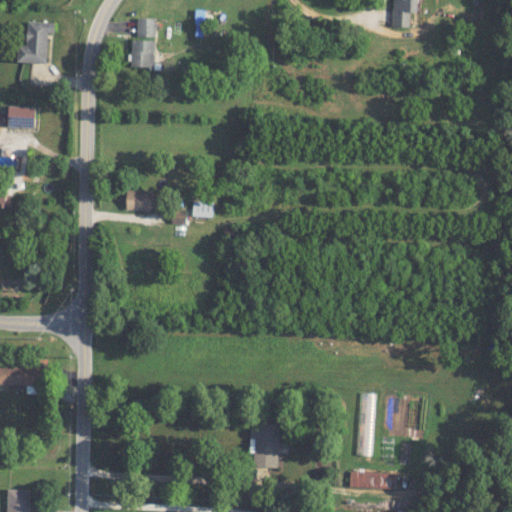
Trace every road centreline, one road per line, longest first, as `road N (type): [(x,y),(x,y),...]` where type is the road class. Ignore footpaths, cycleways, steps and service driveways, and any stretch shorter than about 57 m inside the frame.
road 1 (tertiary): [(86,315),(86,53),(90,22),(104,0)]
road 2 (residential): [(81,511),(86,315)]
